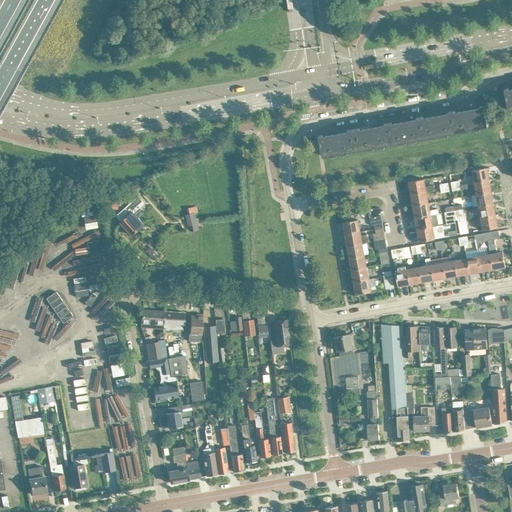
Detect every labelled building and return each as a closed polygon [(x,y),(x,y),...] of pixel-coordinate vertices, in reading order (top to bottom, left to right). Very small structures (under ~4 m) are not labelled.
[(488,126),(484,106),(483,106),(483,108),(452,114),(452,111),(455,132),(469,130),(469,132),(470,132),(469,130),(473,129),(474,131),(474,129),(488,126)] [(455,132),(452,111),(451,111),(452,114),(421,119),(420,117),(424,138),(437,136),(437,137),(438,137),(438,135),(442,135),(443,136),(443,134),(455,132)] [(424,138),(420,117),(420,119),(389,125),(388,123),(392,144),(405,141),(406,143),(406,141),(410,140),(410,142),(411,142),(411,140),(424,138)] [(392,144),(388,123),(387,123),(388,125),(357,131),(357,128),(356,129),(356,131),(350,132),(350,130),(349,130),(351,140),(358,139),(360,149),(373,147),(373,149),(374,149),(374,147),(378,146),(378,148),(379,148),(379,146),(392,144)] [(351,140),(349,130),(349,132),(320,138),(320,135),(319,135),(323,156),(336,154),(337,156),(337,154),(341,153),(342,155),(342,154),(342,153),(360,149),(358,139),(351,140)] [(490,179),(487,167),(464,171),(465,176),(473,175),(474,182),(490,179)] [(425,187),(423,179),(408,182),(410,194),(426,191),(434,190),(433,185),(425,187)] [(492,191),(490,179),(474,182),(476,194),(492,191)] [(428,203),(426,191),(410,194),(412,206),(428,203)] [(494,203),(492,191),(476,194),(478,206),(494,203)] [(133,214),(140,207),(134,200),(138,196),(117,214),(122,219),(119,222),(131,236),(143,224),(133,214)] [(429,211),(428,203),(412,206),(414,218),(436,214),(439,213),(438,209),(429,211)] [(496,215),(494,203),(478,206),(480,218),(496,215)] [(454,210),(446,212),(444,212),(446,224),(455,222),(454,221),(456,220),(455,215),(454,210)] [(465,213),(463,213),(455,215),(456,220),(457,220),(458,222),(466,221),(465,213)] [(193,225),(189,226),(191,231),(197,230),(196,225),(199,224),(198,218),(195,219),(194,214),(190,214),(193,225)] [(438,225),(436,214),(414,218),(417,229),(438,225)] [(498,227),(496,215),(480,218),(483,230),(498,227)] [(381,216),(370,218),(371,225),(374,225),(375,229),(383,228),(381,216)] [(343,223),(341,223),(342,231),(344,230),(345,235),(360,232),(358,220),(343,222),(343,223)] [(468,228),(466,221),(458,222),(459,230),(468,228)] [(444,237),(442,225),(438,225),(417,229),(419,242),(444,237)] [(385,240),(383,228),(375,229),(375,233),(372,234),(373,238),(374,242),(385,240)] [(495,240),(500,239),(499,230),(486,233),(488,241),(490,254),(491,254),(493,270),(505,267),(503,252),(497,253),(495,240)] [(361,236),(360,232),(345,235),(347,246),(363,244),(369,243),(367,235),(361,236)] [(488,241),(486,233),(475,235),(476,243),(488,241)] [(387,251),(385,240),(374,242),(375,249),(378,248),(379,253),(387,251)] [(365,256),(363,244),(347,246),(349,258),(365,256)] [(426,252),(425,244),(415,246),(417,254),(426,252)] [(405,258),(403,248),(391,250),(393,258),(397,257),(398,260),(405,258)] [(389,263),(387,251),(379,253),(381,265),(389,263)] [(455,260),(454,254),(449,255),(450,261),(443,263),(446,278),(458,276),(455,260)] [(491,254),(490,254),(479,256),(482,272),(493,270),(491,254)] [(367,267),(365,256),(349,258),(351,270),(367,267)] [(482,272),(479,256),(467,258),(470,274),(482,272)] [(446,278),(443,263),(442,258),(430,261),(431,265),(434,280),(446,278)] [(467,258),(455,260),(458,276),(470,274),(467,258)] [(434,280),(431,265),(430,261),(430,259),(425,260),(426,266),(419,267),(422,283),(434,280)] [(369,279),(367,267),(351,270),(353,282),(369,279)] [(422,283),(419,267),(407,269),(410,285),(422,283)] [(410,285),(407,269),(395,271),(398,287),(410,285)] [(394,287),(392,275),(383,277),(384,281),(386,281),(387,289),(394,287)] [(376,286),(375,278),(369,279),(353,282),(355,294),(371,291),(370,287),(376,286)] [(163,323),(164,312),(142,310),(141,327),(163,329),(163,323)] [(184,325),(185,313),(164,312),(163,323),(184,325)] [(188,341),(201,342),(203,314),(196,314),(196,316),(191,316),(190,328),(189,328),(188,341)] [(222,319),(214,320),(215,326),(216,333),(224,333),(222,319)] [(287,320),(277,321),(274,321),(274,325),(268,326),(272,354),(279,353),(283,353),(282,346),(290,345),(287,320)] [(253,321),(243,322),(244,336),(254,335),(253,321)] [(407,393),(402,325),(381,324),(384,363),(390,363),(392,409),(408,408),(407,393)] [(266,325),(258,326),(260,337),(267,336),(266,325)] [(215,326),(204,327),(206,353),(217,353),(215,326)] [(420,348),(419,326),(408,326),(408,335),(404,335),(404,357),(413,357),(413,350),(420,350),(420,348)] [(430,345),(429,327),(419,326),(420,348),(424,348),(424,351),(425,351),(430,351),(430,345)] [(446,348),(445,328),(434,327),(435,348),(440,348),(441,372),(441,377),(447,377),(447,371),(447,360),(446,348)] [(457,329),(445,328),(446,348),(458,349),(457,329)] [(486,328),(470,329),(466,330),(467,349),(487,348),(486,328)] [(351,334),(336,337),(335,337),(338,351),(339,351),(340,356),(354,354),(351,334)] [(257,340),(260,348),(268,346),(265,337),(257,340)] [(158,342),(146,344),(149,360),(161,358),(158,342)] [(470,354),(462,355),(463,375),(471,374),(470,354)] [(182,375),(179,357),(167,359),(169,373),(170,377),(182,375)] [(169,373),(167,359),(167,358),(149,361),(150,369),(161,367),(162,374),(169,373)] [(507,422),(506,416),(505,389),(501,389),(500,374),(491,375),(494,416),(494,424),(507,422)] [(462,393),(461,388),(460,376),(459,376),(449,377),(450,384),(451,394),(462,393)] [(130,385),(130,383),(129,377),(115,380),(117,387),(130,385)] [(446,389),(446,384),(450,384),(449,377),(447,377),(441,377),(435,377),(436,389),(446,389)] [(176,385),(175,381),(164,383),(164,385),(153,387),(156,400),(167,398),(167,399),(168,400),(169,401),(171,401),(172,401),(172,400),(173,400),(173,399),(173,398),(173,397),(178,396),(177,387),(178,387),(177,385),(176,385)] [(197,401),(205,400),(203,382),(195,383),(197,401)] [(379,439),(378,416),(376,391),(367,391),(369,417),(371,417),(371,424),(367,425),(368,441),(379,439)] [(435,426),(435,416),(434,407),(421,407),(421,416),(414,417),(413,393),(407,393),(408,408),(409,431),(414,431),(429,430),(429,426),(435,426)] [(50,396),(37,397),(39,413),(51,412),(50,396)] [(288,397),(280,398),(277,399),(279,414),(282,413),(290,412),(288,397)] [(277,423),(274,398),(265,399),(272,455),(282,454),(280,437),(276,437),(274,424),(277,423)] [(180,411),(166,413),(167,416),(167,421),(166,422),(167,427),(168,427),(169,429),(182,426),(182,424),(183,424),(182,419),(181,419),(186,418),(185,412),(193,411),(192,404),(181,406),(182,411),(180,411)] [(465,429),(464,416),(463,412),(463,407),(452,408),(453,416),(454,432),(465,430),(465,429)] [(473,410),(463,412),(464,416),(465,429),(476,427),(479,427),(481,426),(482,426),(492,425),(491,416),(489,407),(473,410)] [(408,408),(392,409),(393,423),(397,423),(399,441),(410,439),(409,431),(408,416),(408,408)] [(452,408),(441,409),(442,416),(444,433),(454,431),(453,416),(452,411),(452,408)] [(260,412),(254,413),(259,457),(270,456),(268,439),(263,439),(260,412)] [(350,424),(349,416),(340,417),(341,425),(350,424)] [(42,418),(15,422),(17,438),(44,434),(42,418)] [(283,424),(283,421),(280,422),(284,453),(295,451),(291,422),(283,424)] [(250,438),(248,424),(241,424),(246,463),(257,461),(253,438),(250,438)] [(238,454),(235,425),(231,426),(227,426),(232,472),(243,470),(242,454),(238,454)] [(301,436),(309,435),(308,426),(300,427),(301,436)] [(213,442),(211,429),(205,430),(206,443),(213,442)] [(66,489),(63,474),(62,464),(56,465),(56,463),(53,444),(46,445),(54,491),(66,489)] [(211,454),(203,455),(206,476),(207,476),(217,474),(218,474),(214,449),(214,448),(211,449),(211,454)] [(224,448),(214,449),(218,474),(228,472),(224,448)] [(115,470),(112,452),(101,455),(104,472),(115,470)] [(189,480),(186,464),(185,461),(186,461),(185,458),(185,454),(172,456),(173,463),(176,462),(178,470),(168,472),(170,483),(189,480)] [(73,466),(69,466),(73,487),(75,487),(76,490),(85,488),(85,485),(87,485),(83,464),(87,464),(86,458),(72,461),(73,466)] [(196,462),(186,464),(189,480),(200,478),(198,465),(196,462)] [(47,492),(46,487),(43,467),(28,470),(32,495),(47,492)] [(459,497),(457,483),(443,486),(444,489),(437,490),(440,504),(453,501),(452,498),(459,497)] [(399,501),(401,511),(427,511),(423,484),(410,486),(412,500),(410,500),(410,499),(399,501)] [(382,511),(390,511),(388,491),(377,493),(380,510),(382,510),(382,511)] [(374,511),(373,499),(367,500),(366,499),(363,500),(362,501),(361,501),(362,511),(374,511)] [(358,511),(358,503),(346,505),(346,511),(358,511)]
